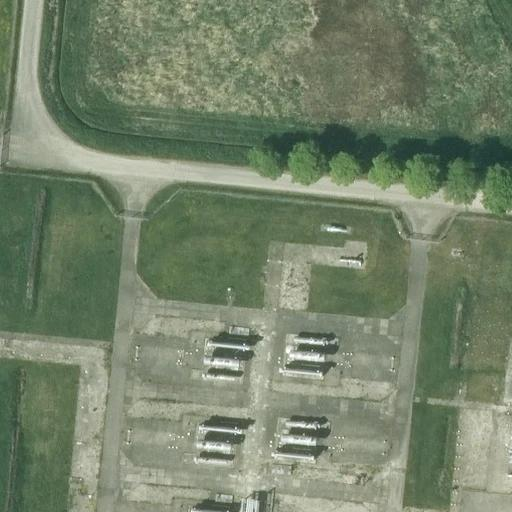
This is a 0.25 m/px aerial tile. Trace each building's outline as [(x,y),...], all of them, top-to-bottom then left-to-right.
[(275,259),(270,305),(289,307),(290,289),(303,290),(302,295),(308,296),(311,262),(275,259)] [(148,346),(148,360),(199,362),(200,349),(203,349),(204,336),(179,335),(178,347),(148,346)] [(297,357),(315,356),(315,363),(323,363),(323,358),(331,358),(330,338),(296,340),(297,357)] [(348,366),(369,370),(368,375),(401,381),(405,358),(351,349),(348,366)] [(139,430),(139,445),(190,445),(190,430),(139,430)]
